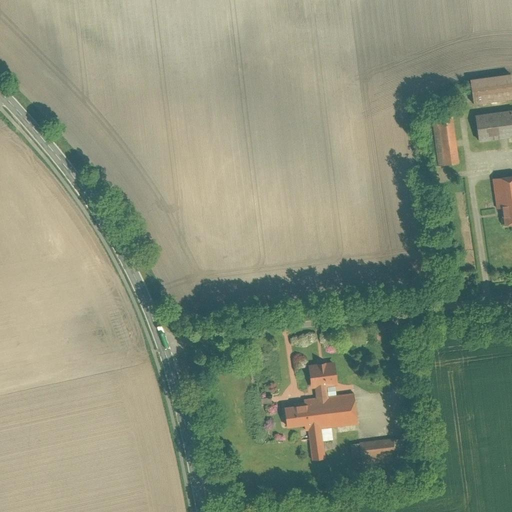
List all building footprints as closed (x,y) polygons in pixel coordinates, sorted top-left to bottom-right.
[(459,79),(462,102),(505,97),(502,74),(459,79)] [(511,106),(464,114),(467,138),(511,131),(511,106)] [(421,117),(426,164),(448,162),(443,115),(421,117)] [(497,210),(500,225),(511,223),(511,174),(488,177),(492,210),(497,210)] [(305,433),(308,458),(318,457),(315,427),(353,423),(350,396),(324,398),(323,387),(335,386),(332,362),(304,365),(307,391),(312,390),(312,399),(298,400),(298,403),(280,405),(283,430),(300,428),(300,433),(305,433)] [(351,454),(351,461),(385,458),(384,451),(395,450),(394,436),(339,441),(340,455),(351,454)]
